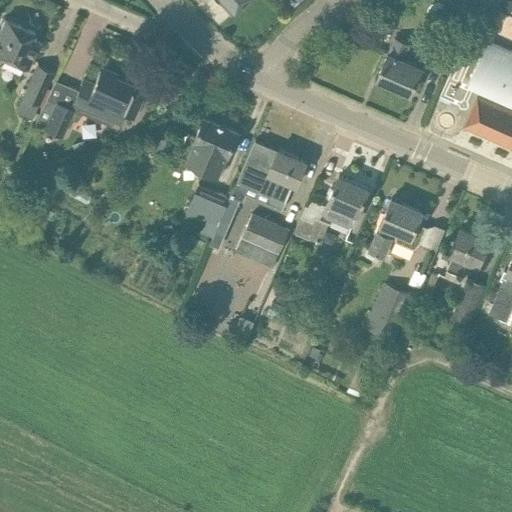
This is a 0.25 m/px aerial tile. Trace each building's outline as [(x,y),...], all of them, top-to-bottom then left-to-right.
[(220,0),(230,10),(240,0),(220,0)] [(499,0),(478,0),(471,16),(477,19),(482,28),(493,23),(489,12),(491,6),(496,8),(499,0)] [(0,58),(1,55),(28,67),(40,40),(33,37),(35,31),(5,18),(0,29),(0,58)] [(390,49),(378,77),(379,77),(380,74),(391,79),(390,82),(411,92),(424,64),(405,56),(410,43),(396,36),(390,49)] [(457,44),(442,37),(430,63),(445,69),(457,44)] [(511,50),(488,40),(476,65),(469,81),(482,87),(466,122),(511,142),(511,50)] [(37,63),(29,82),(44,89),(53,71),(37,63)] [(83,79),(75,98),(72,103),(122,124),(126,115),(133,118),(142,98),(127,91),(130,83),(113,76),(113,78),(100,72),(94,84),(83,79)] [(38,104),(44,89),(29,82),(22,97),(38,104)] [(42,106),(35,122),(45,127),(62,134),(69,117),(73,108),(70,107),(57,101),(46,96),(42,106)] [(205,116),(197,134),(186,161),(220,175),(229,153),(230,153),(239,131),(205,116)] [(166,137),(143,140),(144,151),(167,149),(166,137)] [(238,180),(246,183),(272,194),(268,201),(283,208),(294,182),(297,183),(307,160),(279,148),(278,150),(255,140),(238,180)] [(340,174),(332,192),(327,204),(321,202),(322,200),(310,196),(296,230),(320,241),(329,221),(331,222),(334,216),(354,224),(367,196),(365,196),(369,187),(340,174)] [(187,210),(218,224),(231,196),(199,182),(187,210)] [(231,196),(218,224),(227,227),(240,195),(233,192),(231,196)] [(392,197),(384,215),(381,222),(382,223),(378,231),(370,250),(384,256),(392,237),(387,235),(391,227),(398,229),(396,240),(417,249),(427,226),(426,225),(425,226),(417,223),(423,210),(404,202),(403,203),(393,199),(393,197),(392,197)] [(252,211),(235,250),(273,267),(290,227),(252,211)] [(461,226),(453,245),(450,252),(454,253),(447,269),(462,275),(469,259),(479,264),(490,239),(461,226)] [(511,258),(508,268),(507,271),(510,272),(506,281),(502,280),(489,311),(507,319),(511,308),(511,258)] [(468,277),(450,319),(467,327),(485,284),(468,277)] [(386,282),(367,325),(393,335),(411,293),(386,282)] [(352,381),(348,388),(360,393),(363,386),(352,381)]
